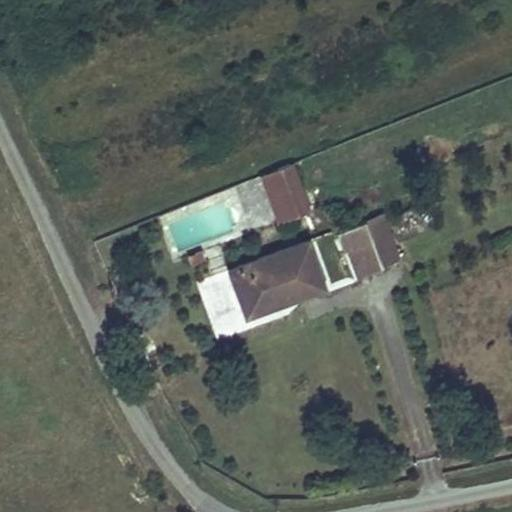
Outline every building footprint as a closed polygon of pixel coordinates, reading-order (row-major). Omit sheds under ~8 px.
[(278,223),(310,211),(293,166),(261,178),(278,223)] [(432,201),(392,215),(400,239),(441,224),(432,201)] [(367,223),(381,263),(398,257),(384,217),(367,223)] [(338,233),(352,273),(381,263),(367,223),(338,233)] [(307,241),(233,271),(247,306),(279,293),(283,303),(325,286),(307,241)] [(207,252),(206,250),(185,257),(186,261),(188,266),(210,258),(207,252)] [(279,293),(247,306),(251,316),(283,303),(279,293)]
